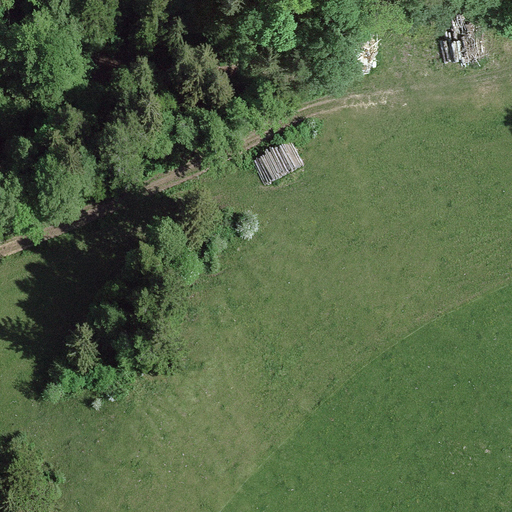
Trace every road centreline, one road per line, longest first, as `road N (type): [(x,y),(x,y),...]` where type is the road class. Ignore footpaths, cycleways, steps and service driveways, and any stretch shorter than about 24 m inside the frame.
road 1 (track): [(0,251),(355,92)]
road 2 (track): [(0,59),(61,48),(160,74),(307,75),(355,92)]
road 3 (track): [(355,92),(511,79)]
road 4 (track): [(0,171),(84,105),(104,62)]
